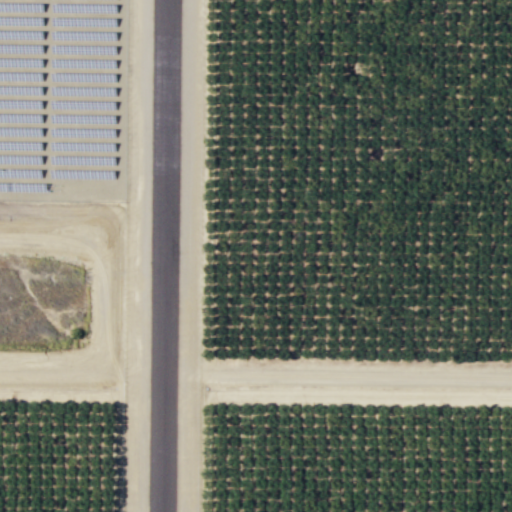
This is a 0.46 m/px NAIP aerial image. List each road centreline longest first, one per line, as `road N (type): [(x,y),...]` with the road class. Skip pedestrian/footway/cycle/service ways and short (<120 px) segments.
road 1 (track): [(205,0),(201,511)]
road 2 (track): [(511,378),(203,374)]
